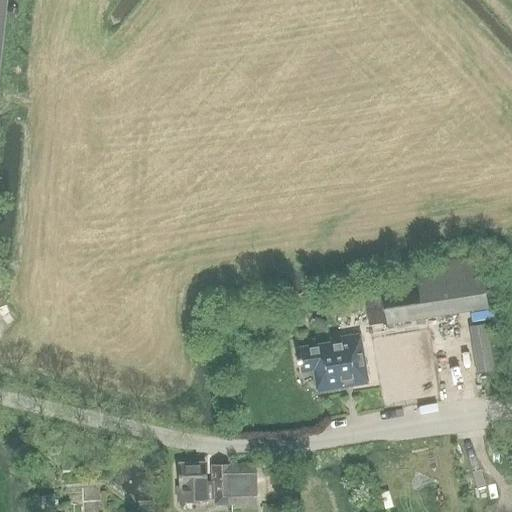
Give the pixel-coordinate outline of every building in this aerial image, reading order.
[(418,285),(382,291),(382,294),(387,323),(488,307),(480,255),(415,265),(418,285)] [(472,325),(480,372),(492,370),(484,323),(472,325)] [(329,342),(296,347),(300,374),(313,372),(316,392),(339,389),(337,379),(367,375),(360,333),(328,338),(329,342)] [(206,482),(205,463),(179,464),(180,501),(186,501),(186,503),(197,503),(197,501),(206,501),(206,499),(213,499),(214,506),(257,504),(256,481),(255,464),(211,465),(212,482),(206,482)] [(72,495),(74,511),(104,511),(101,489),(72,495)] [(43,509),(55,508),(54,496),(42,497),(43,509)]
